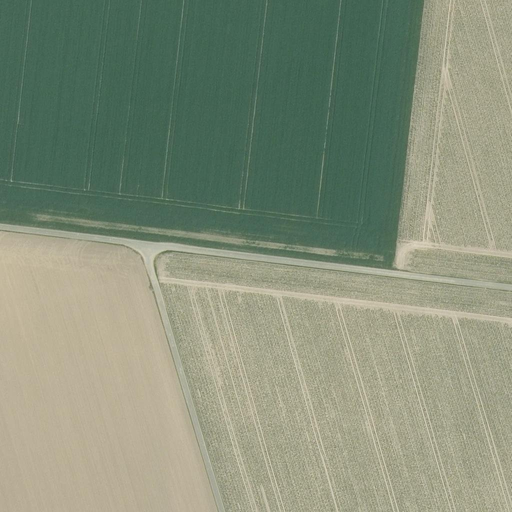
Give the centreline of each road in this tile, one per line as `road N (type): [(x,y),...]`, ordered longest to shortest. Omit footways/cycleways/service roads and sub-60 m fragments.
road 1 (track): [(511,287),(0,227)]
road 2 (track): [(142,244),(221,511)]
